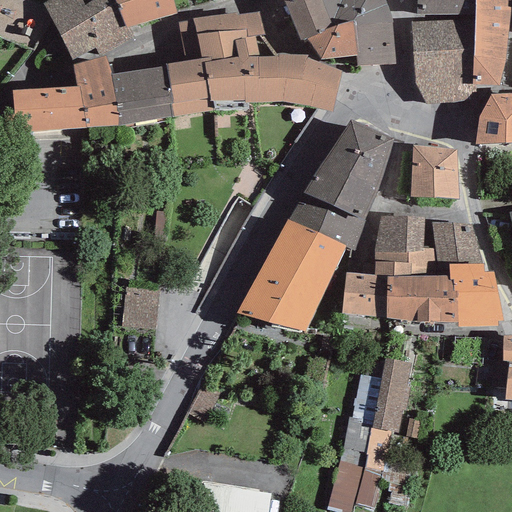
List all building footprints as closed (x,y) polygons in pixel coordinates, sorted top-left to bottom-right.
[(48,0),(42,4),(71,61),(95,48),(99,56),(133,39),(126,27),(115,0),(92,0),(85,6),(81,0),(48,0)] [(115,0),(126,27),(176,14),(173,0),(115,0)] [(300,42),(306,38),(324,30),(333,27),(321,0),(287,0),(283,1),(300,42)] [(353,26),(391,23),(386,5),(384,0),(321,0),(333,27),(353,22),(353,26)] [(416,0),(416,14),(474,15),(474,0),(416,0)] [(476,85),(499,86),(505,61),(511,9),(510,0),(474,0),(474,15),(474,20),(472,85),(476,85)] [(288,55),(263,12),(237,14),(241,40),(245,39),(248,57),(242,64),(244,101),(282,102),(288,55)] [(165,67),(173,117),(214,111),(245,110),(244,101),(242,64),(248,57),(245,39),(241,40),(237,15),(237,14),(236,13),(192,18),(193,21),(178,23),(185,62),(165,64),(165,67)] [(476,93),(476,85),(472,85),(474,20),(411,21),(415,84),(425,105),(453,104),(464,101),(476,93)] [(320,60),(355,56),(353,26),(353,22),(333,27),(324,30),(306,38),(320,60)] [(356,66),(394,64),(391,23),(353,26),(355,56),(356,66)] [(288,55),(282,102),(332,113),(342,72),(306,58),(307,56),(288,55)] [(79,87),(85,128),(118,126),(111,76),(105,58),(72,66),(75,87),(79,87)] [(165,67),(111,76),(118,126),(173,117),(165,67)] [(75,87),(13,91),(16,134),(85,128),(79,87),(75,87)] [(511,93),(490,94),(478,120),(475,144),(511,143),(511,93)] [(303,193),(364,221),(383,176),(393,139),(351,120),(303,193)] [(456,150),(413,146),(411,197),(459,199),(456,150)] [(364,221),(303,193),(287,220),(345,246),(354,251),(365,221),(364,221)] [(374,252),(374,276),(387,276),(449,277),(448,265),(483,264),(472,224),(425,223),(425,218),(382,216),(374,252)] [(345,246),(287,220),(237,313),(304,332),(345,246)] [(497,322),(503,321),(494,272),(484,273),(483,264),(448,265),(449,277),(449,280),(453,280),(453,292),(457,292),(458,327),(497,327),(497,322)] [(342,314),(386,317),(387,276),(374,276),(345,273),(342,314)] [(416,322),(457,323),(457,292),(453,292),(453,280),(449,280),(449,277),(387,276),(386,317),(416,322)] [(511,335),(503,336),(503,361),(494,360),(490,387),(505,388),(504,400),(511,400),(511,335)] [(412,365),(385,359),(384,364),(370,429),(398,434),(412,365)] [(384,364),(366,361),(340,461),(362,467),(370,429),(384,364)] [(349,511),(362,467),(340,461),(327,507),(348,511),(349,511)] [(268,511),(272,494),(157,475),(138,505),(187,511),(268,511)]
